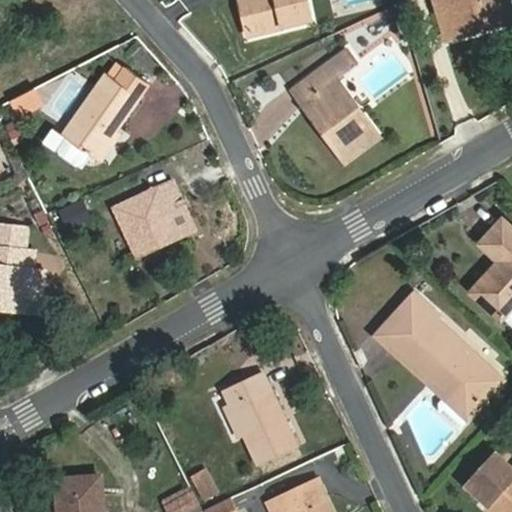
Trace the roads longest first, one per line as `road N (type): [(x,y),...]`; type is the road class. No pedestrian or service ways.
road 1 (residential): [(0,431),(291,262)]
road 2 (residential): [(291,262),(202,83),(132,0)]
road 3 (residential): [(404,511),(291,262)]
road 4 (residential): [(291,262),(511,138)]
